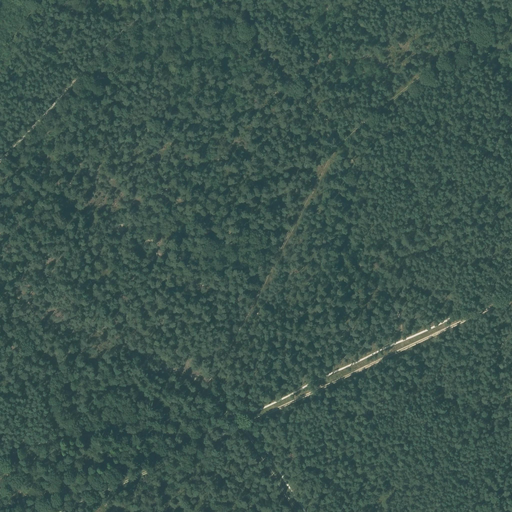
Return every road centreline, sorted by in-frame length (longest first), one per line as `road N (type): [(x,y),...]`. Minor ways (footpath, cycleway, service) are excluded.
road 1 (track): [(511,7),(337,145),(204,388),(242,424)]
road 2 (track): [(400,350),(398,314),(346,247),(356,173),(342,141),(215,0)]
road 3 (track): [(242,424),(511,297)]
road 4 (track): [(0,277),(7,290),(204,388)]
road 5 (track): [(158,0),(0,162)]
road 6 (track): [(60,511),(242,424)]
